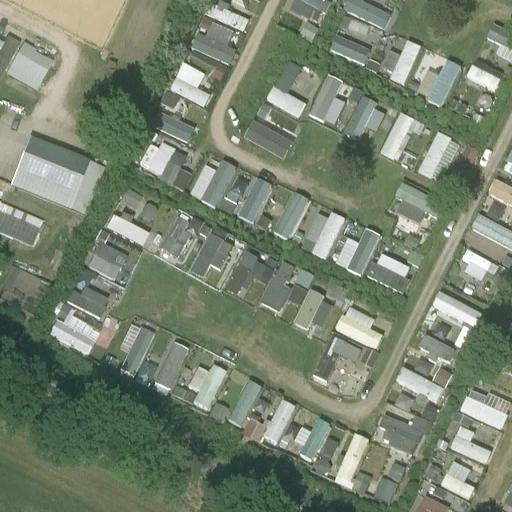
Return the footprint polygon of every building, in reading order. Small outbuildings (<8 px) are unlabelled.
[(309,18),(310,11),(320,13),(322,0),(295,0),(292,14),(309,18)] [(351,0),(347,0),(342,14),(385,30),(391,15),(351,0)] [(205,18),(244,33),(248,22),(209,7),(205,18)] [(196,35),(190,51),(230,67),(236,52),(196,35)] [(336,36),(329,51),(363,69),(371,54),(336,36)] [(0,74),(36,95),(52,67),(0,37),(0,74)] [(403,43),(394,85),(409,88),(418,46),(403,43)] [(385,72),(394,74),(398,57),(388,55),(385,72)] [(442,108),(464,69),(448,60),(437,80),(429,76),(418,95),(442,108)] [(204,109),(210,99),(197,92),(205,76),(183,65),(169,91),(204,109)] [(466,80),(497,93),(503,81),(472,68),(466,80)] [(325,79),(309,117),(324,123),(340,85),(325,79)] [(298,120),(305,108),(272,89),(265,101),(298,120)] [(361,98),(346,139),(361,145),(376,103),(361,98)] [(376,133),(384,119),(375,114),(367,128),(376,133)] [(188,145),(195,130),(159,115),(153,129),(188,145)] [(397,165),(413,135),(417,137),(423,127),(401,115),(379,155),(397,165)] [(280,155),(283,143),(248,132),(245,144),(280,155)] [(444,186),(460,144),(436,135),(419,177),(444,186)] [(29,197),(49,148),(30,140),(10,189),(29,197)] [(154,142),(139,164),(159,178),(174,157),(154,142)] [(221,174),(214,170),(204,190),(210,194),(206,203),(217,209),(237,171),(225,165),(221,174)] [(176,172),(170,188),(185,193),(191,178),(176,172)] [(251,226),(270,187),(256,180),(237,219),(251,226)] [(511,210),(511,192),(498,185),(490,198),(511,210)] [(121,203),(137,210),(142,199),(126,192),(121,203)] [(271,235),(286,244),(310,203),(295,194),(271,235)] [(426,201),(420,198),(406,226),(411,229),(404,242),(414,248),(436,207),(426,201)] [(0,236),(31,250),(43,222),(0,203),(0,236)] [(323,211),(304,253),(328,263),(346,221),(323,211)] [(511,252),(511,234),(479,216),(471,229),(511,252)] [(103,232),(140,249),(146,236),(109,219),(103,232)] [(198,237),(203,222),(192,219),(187,234),(198,237)] [(184,233),(188,226),(178,220),(160,252),(177,261),(191,237),(184,233)] [(345,246),(334,267),(360,280),(380,239),(365,231),(355,251),(345,246)] [(218,255),(224,244),(211,237),(190,274),(203,281),(210,268),(221,274),(228,260),(218,255)] [(119,273),(106,266),(113,253),(98,245),(92,257),(93,258),(87,270),(114,283),(119,273)] [(484,281),(494,265),(469,250),(459,266),(484,281)] [(260,267),(255,265),(258,261),(246,254),(226,293),(237,299),(250,275),(255,278),(260,267)] [(403,297),(409,281),(371,266),(365,281),(403,297)] [(5,286),(44,300),(49,283),(11,270),(5,286)] [(276,274),(260,306),(280,316),(291,294),(284,290),(286,286),(289,287),(292,282),(276,274)] [(80,298),(71,294),(66,305),(99,322),(104,311),(103,310),(107,303),(84,291),(80,298)] [(290,325),(304,333),(323,300),(310,292),(290,325)] [(439,294),(431,308),(468,327),(476,312),(439,294)] [(312,326),(323,330),(331,309),(320,305),(312,326)] [(370,332),(375,322),(348,308),(335,331),(374,352),(382,338),(370,332)] [(64,326),(57,322),(49,335),(89,357),(102,335),(69,316),(64,326)] [(139,331),(120,374),(136,381),(155,338),(139,331)] [(353,365),(360,353),(334,340),(328,351),(353,365)] [(422,340),(418,351),(448,361),(452,350),(422,340)] [(153,386),(170,394),(188,353),(171,345),(153,386)] [(324,385),(335,365),(322,359),(312,379),(324,385)] [(211,368),(208,375),(195,370),(188,390),(198,394),(192,407),(210,414),(225,374),(211,368)] [(436,406),(444,394),(403,369),(395,382),(436,406)] [(446,390),(451,379),(438,373),(433,384),(446,390)] [(248,383),(227,422),(242,430),(263,391),(248,383)] [(502,431),(511,406),(471,389),(460,414),(502,431)] [(409,415),(415,403),(400,396),(395,408),(409,415)] [(264,438),(279,445),(296,408),(282,401),(264,438)] [(314,464),(330,426),(314,419),(302,446),(305,447),(301,458),(314,464)] [(383,441),(390,444),(389,448),(411,458),(424,435),(428,425),(415,420),(412,429),(410,430),(384,419),(379,431),(387,434),(383,441)] [(470,445),(474,435),(459,428),(450,451),(487,466),(492,454),(470,445)] [(368,478),(357,474),(370,443),(355,436),(335,482),(362,494),(368,478)] [(465,485),(472,472),(453,463),(441,488),(470,501),(475,489),(465,485)] [(391,504),(397,487),(377,481),(372,499),(391,504)] [(418,511),(447,511),(449,508),(424,498),(418,511)]
